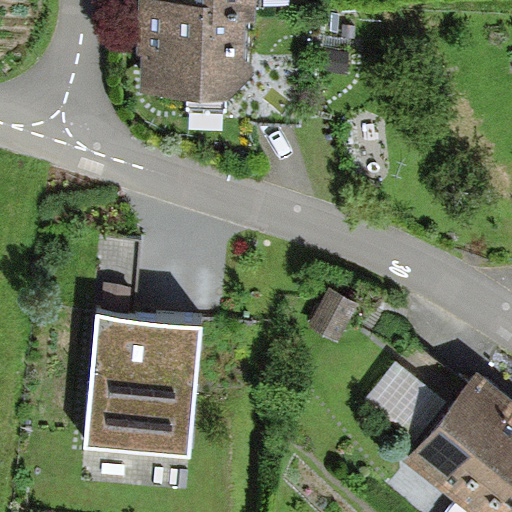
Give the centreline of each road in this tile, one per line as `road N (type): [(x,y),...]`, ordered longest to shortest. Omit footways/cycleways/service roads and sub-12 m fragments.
road 1 (residential): [(76,121),(511,302)]
road 2 (residential): [(76,121),(80,0)]
